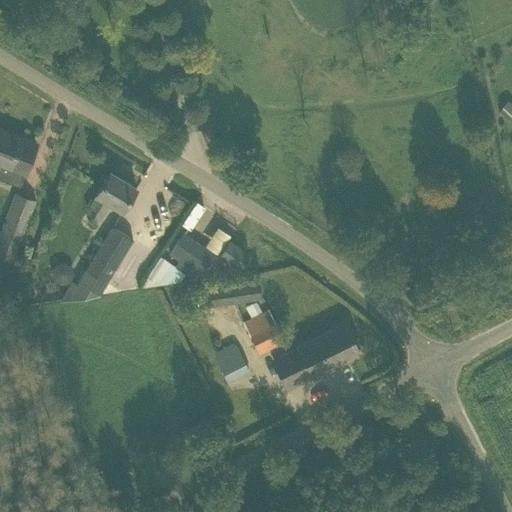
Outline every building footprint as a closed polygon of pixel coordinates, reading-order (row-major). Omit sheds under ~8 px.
[(499,111),(509,120),(511,117),(511,102),(509,100),(499,111)] [(0,177),(18,184),(23,173),(24,173),(35,143),(0,129),(0,177)] [(109,203),(122,211),(136,188),(109,171),(95,194),(96,195),(87,211),(99,218),(109,203)] [(22,259),(13,256),(35,199),(15,191),(0,230),(0,268),(17,275),(22,259)] [(112,226),(84,269),(104,282),(107,278),(117,284),(125,271),(115,265),(132,239),(112,226)] [(200,274),(214,253),(192,239),(179,259),(200,274)] [(219,254),(236,265),(245,252),(228,241),(219,254)] [(257,273),(194,283),(198,306),(260,296),(257,273)] [(268,309),(243,322),(258,351),(283,339),(268,309)] [(360,354),(343,321),(297,345),(298,346),(273,358),(287,388),(313,377),(360,354)] [(248,369),(235,345),(215,354),(228,379),(248,369)]
